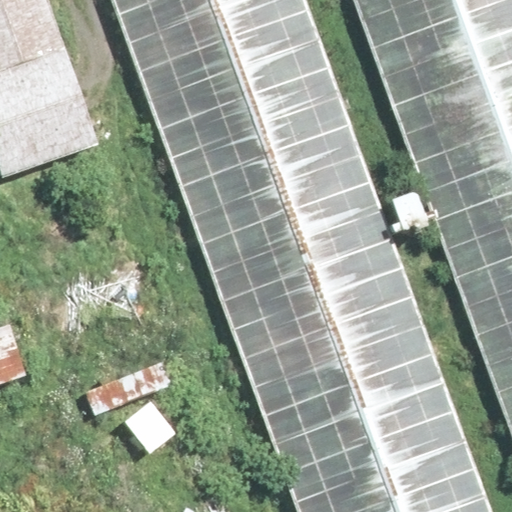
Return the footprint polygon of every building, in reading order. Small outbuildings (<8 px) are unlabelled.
[(0,0),(0,149),(11,180),(110,145),(58,0),(0,0)] [(499,511),(314,0),(114,0),(300,511),(499,511)] [(511,0),(343,0),(511,447),(511,0)] [(18,323),(0,327),(0,389),(34,379),(18,323)] [(167,356),(84,395),(96,420),(179,381),(167,356)] [(162,397),(128,422),(154,458),(189,433),(162,397)]
